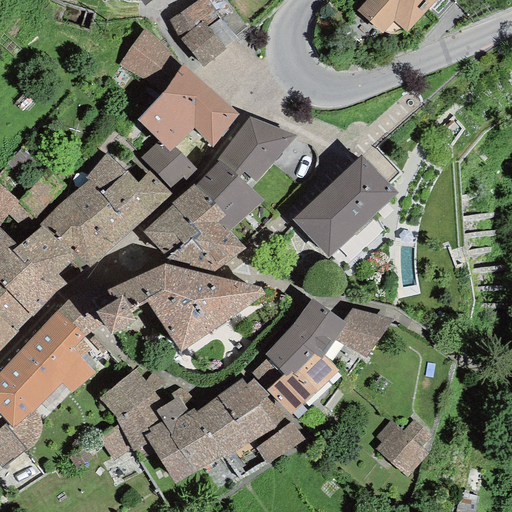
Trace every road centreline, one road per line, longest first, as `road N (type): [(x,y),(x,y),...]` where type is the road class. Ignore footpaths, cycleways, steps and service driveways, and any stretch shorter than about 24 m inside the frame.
road 1 (residential): [(250,108),(199,170),(0,362)]
road 2 (tertiary): [(511,23),(339,90),(302,82),(290,69)]
road 3 (residential): [(177,0),(164,27),(199,73),(250,108)]
